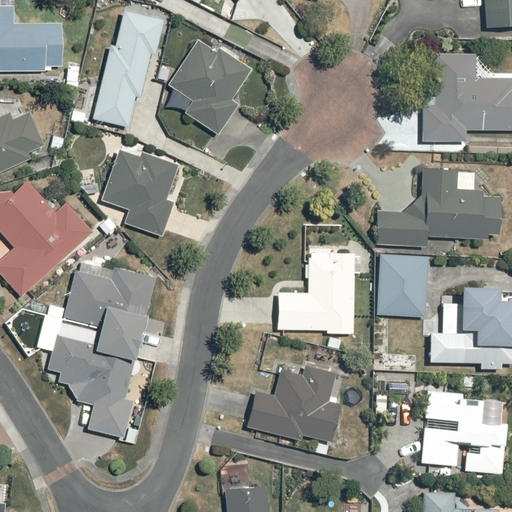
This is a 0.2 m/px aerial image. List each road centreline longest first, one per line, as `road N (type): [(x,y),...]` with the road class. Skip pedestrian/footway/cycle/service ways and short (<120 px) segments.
road 1 (residential): [(341,93),(260,190),(221,255),(178,445),(149,511)]
road 2 (residential): [(0,372),(85,511)]
